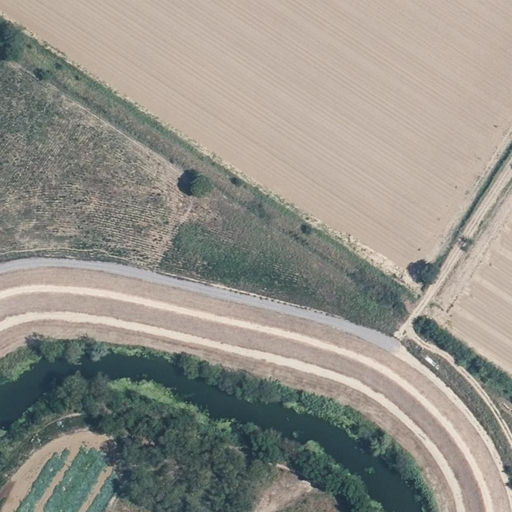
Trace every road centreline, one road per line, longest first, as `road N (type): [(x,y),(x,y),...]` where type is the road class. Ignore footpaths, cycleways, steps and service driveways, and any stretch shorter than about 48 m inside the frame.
road 1 (track): [(0,330),(27,314),(107,306),(317,356),(390,347),(475,493),(478,511)]
road 2 (track): [(357,511),(307,473),(202,439),(147,462),(109,511)]
road 3 (track): [(511,162),(390,347)]
